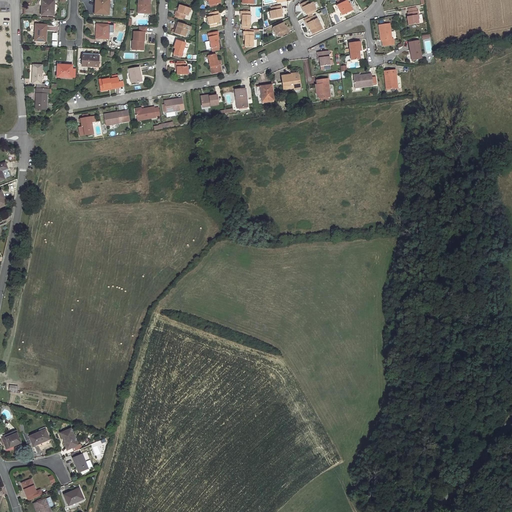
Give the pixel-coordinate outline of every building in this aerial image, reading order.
[(55,0),(42,0),(42,14),(55,14),(55,0)] [(111,15),(111,0),(95,0),(96,4),(98,3),(97,14),(111,15)] [(144,0),(145,2),(146,2),(146,7),(150,7),(150,10),(156,11),(157,2),(154,2),(154,0),(144,0)] [(308,12),(317,8),(314,3),(311,4),(309,1),(302,5),(303,8),(305,7),(308,12)] [(348,2),(339,7),(341,13),(344,11),(346,15),(355,10),(354,6),(351,8),(348,2)] [(193,7),(184,4),(181,10),(179,9),(178,13),(188,16),(189,13),(191,14),(193,7)] [(284,6),(275,8),(276,11),(272,12),(273,20),(284,18),(283,11),(285,10),(284,6)] [(411,16),(412,24),(420,23),(419,15),(420,14),(419,10),(412,11),(413,15),(411,16)] [(222,11),(212,13),(213,17),(211,17),(212,22),(221,21),(220,15),(223,15),(222,11)] [(246,16),(246,21),(246,26),(246,28),(251,28),(252,13),(243,12),(243,16),(246,16)] [(315,17),(306,21),(308,27),(311,25),(315,33),(324,28),(320,19),(317,21),(315,17)] [(195,24),(181,20),(179,24),(182,25),(180,31),(189,34),(192,28),(194,28),(195,24)] [(391,21),(381,22),(383,38),(386,38),(386,43),(395,41),(395,36),(393,36),(391,21)] [(277,26),(279,32),(282,30),(284,34),(291,31),(290,27),(288,28),(286,23),(277,26)] [(48,25),(36,24),(35,40),(47,40),(48,25)] [(152,24),(145,24),(145,29),(139,29),(139,38),(138,38),(138,43),(140,43),(140,47),(148,48),(149,39),(150,39),(150,30),(152,30),(152,24)] [(111,27),(98,26),(97,38),(110,39),(111,27)] [(213,30),(214,35),(216,44),(217,45),(224,44),(222,38),(221,34),(220,28),(213,30)] [(248,36),(248,40),(248,46),(255,47),(255,33),(245,33),(245,36),(248,36)] [(178,37),(177,40),(181,41),(179,45),(177,52),(183,54),(188,40),(178,37)] [(363,38),(352,40),(354,55),(362,54),(361,48),(364,48),(363,38)] [(421,42),(412,43),(414,58),(423,56),(421,42)] [(322,56),(323,64),(332,63),(330,49),(319,51),(320,56),(322,56)] [(225,69),(224,62),(221,62),(220,58),(219,52),(211,54),(214,68),(215,68),(216,72),(225,69)] [(99,54),(85,53),(84,63),(99,64),(99,54)] [(188,60),(177,59),(177,63),(180,64),(180,72),(190,72),(190,63),(188,63),(188,60)] [(78,76),(78,65),(73,65),(73,62),(59,62),(58,75),(78,76)] [(37,82),(37,88),(45,88),(45,83),(42,83),(43,64),(34,63),(33,82),(37,82)] [(146,73),(147,73),(145,64),(135,66),(138,80),(147,78),(146,73)] [(399,67),(387,68),(390,86),(401,84),(399,67)] [(299,72),(282,74),(283,88),(294,87),(294,85),(301,84),(299,72)] [(374,72),(364,74),(355,75),(356,86),(376,83),(374,72)] [(117,86),(118,88),(126,87),(125,79),(124,76),(116,78),(116,76),(105,78),(107,88),(117,86)] [(318,80),(319,89),(319,95),(321,94),(329,94),(331,93),(329,77),(318,78),(318,80)] [(273,86),(261,87),(262,103),(274,102),(273,86)] [(45,88),(37,88),(35,109),(47,110),(48,95),(50,95),(51,88),(45,88)] [(247,107),(245,89),(235,91),(236,99),(238,99),(239,108),(247,107)] [(219,92),(206,95),(207,101),(221,98),(219,92)] [(184,110),(182,99),(164,103),(165,113),(184,110)] [(154,106),(142,108),(136,109),(137,120),(156,117),(155,115),(154,108),(154,106)] [(106,117),(107,123),(128,120),(127,110),(110,113),(110,116),(106,117)] [(87,116),(82,117),(78,118),(80,126),(83,125),(85,134),(92,132),(90,122),(94,121),(93,115),(89,116),(87,116)] [(85,134),(83,125),(80,126),(76,126),(78,135),(85,134)] [(3,171),(10,169),(7,162),(0,164),(0,180),(6,179),(3,171)] [(13,176),(10,169),(3,171),(6,179),(13,176)] [(70,431),(61,435),(67,451),(77,447),(70,431)] [(0,439),(4,450),(19,445),(14,432),(1,437),(0,435),(0,434),(0,439)] [(22,436),(26,447),(31,445),(32,448),(48,442),(43,432),(28,439),(26,434),(22,436)] [(83,456),(74,460),(80,475),(89,471),(83,456)] [(28,502),(41,497),(39,491),(35,492),(30,480),(21,484),(28,502)] [(79,491),(64,496),(67,507),(83,502),(79,491)] [(49,511),(45,501),(36,505),(39,511),(49,511)]
